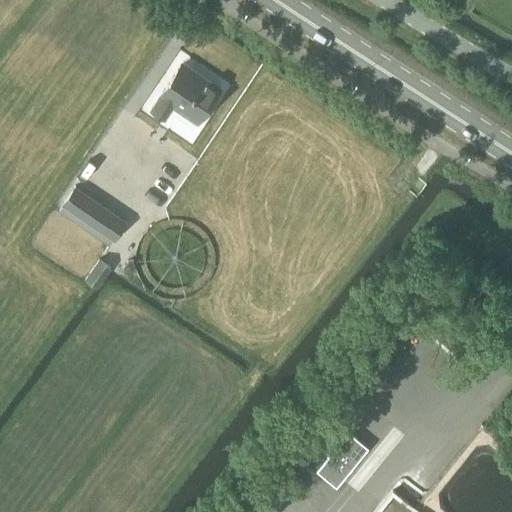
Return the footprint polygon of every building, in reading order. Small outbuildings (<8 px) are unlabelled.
[(165,117),(177,99),(201,116),(221,87),(204,75),(202,79),(180,64),(159,95),(160,95),(151,108),(165,117)] [(112,238),(113,239),(123,224),(72,190),(59,211),(108,243),(112,238)] [(95,285),(110,266),(99,258),(84,277),(95,285)] [(336,486),(368,446),(348,430),(316,470),(336,486)] [(332,493),(317,511),(342,511),(348,505),(332,493)]
